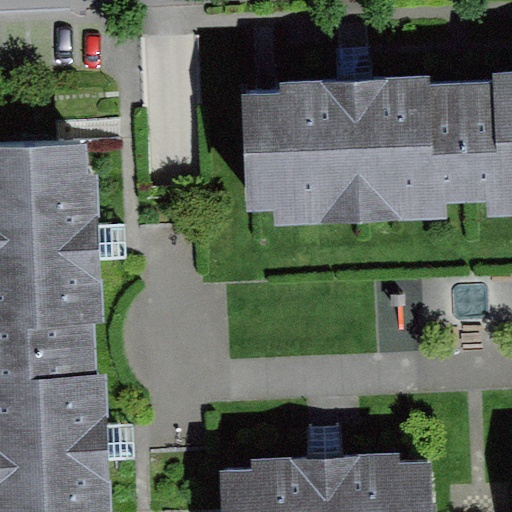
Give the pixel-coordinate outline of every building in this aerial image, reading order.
[(494,94),(464,95),(467,211),(489,211),(490,225),(511,224),(511,84),(494,85),(494,94)] [(282,104),(243,105),(246,219),(276,218),(276,233),(449,227),(448,211),(467,211),(464,95),(428,96),(428,88),(281,92),(282,104)] [(0,354),(98,352),(97,329),(105,329),(103,245),(101,182),(89,182),(88,153),(0,155),(0,354)] [(98,352),(0,354),(0,511),(113,511),(111,446),(110,380),(99,379),(98,352)] [(256,478),(223,479),(224,511),(435,511),(434,470),(401,471),(401,461),(328,464),(256,466),(256,478)]
